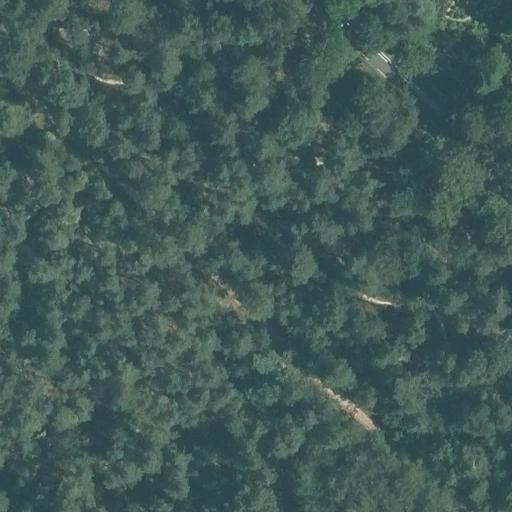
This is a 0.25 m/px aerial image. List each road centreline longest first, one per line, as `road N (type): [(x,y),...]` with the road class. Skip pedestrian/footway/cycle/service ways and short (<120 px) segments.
road 1 (track): [(456,511),(0,81)]
road 2 (primary): [(511,180),(325,0)]
